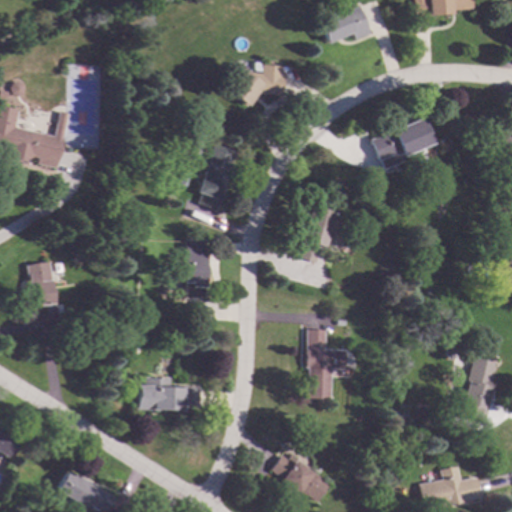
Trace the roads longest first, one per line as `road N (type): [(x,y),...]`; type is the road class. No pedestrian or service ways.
road 1 (residential): [(511,77),(455,73),(376,84),(315,123),(271,170),(246,248),(236,438),(202,505)]
road 2 (residential): [(213,511),(0,376)]
